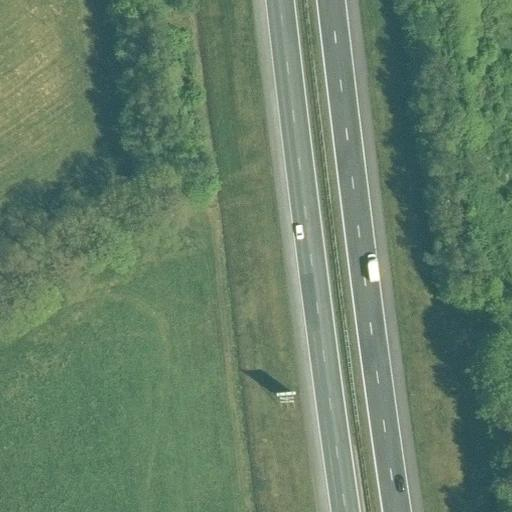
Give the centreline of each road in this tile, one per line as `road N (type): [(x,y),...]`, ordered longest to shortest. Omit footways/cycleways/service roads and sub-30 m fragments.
road 1 (motorway): [(396,511),(330,0)]
road 2 (motorway): [(280,0),(344,511)]
road 3 (track): [(0,295),(161,195)]
